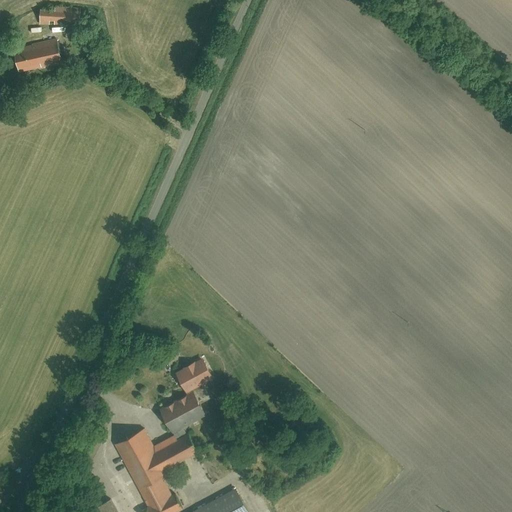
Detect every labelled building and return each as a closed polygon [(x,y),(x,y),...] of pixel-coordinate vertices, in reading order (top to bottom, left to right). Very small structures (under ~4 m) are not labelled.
[(38,10),(37,25),(78,27),(78,12),(38,10)] [(12,52),(18,75),(60,64),(54,41),(12,52)] [(173,373),(185,394),(211,379),(200,358),(173,373)] [(171,435),(203,414),(188,393),(157,413),(171,435)] [(136,433),(114,445),(147,506),(140,510),(140,511),(174,511),(179,509),(160,475),(194,456),(182,434),(147,453),(136,433)] [(245,511),(234,490),(194,511),(245,511)] [(115,511),(109,500),(86,511),(115,511)]
